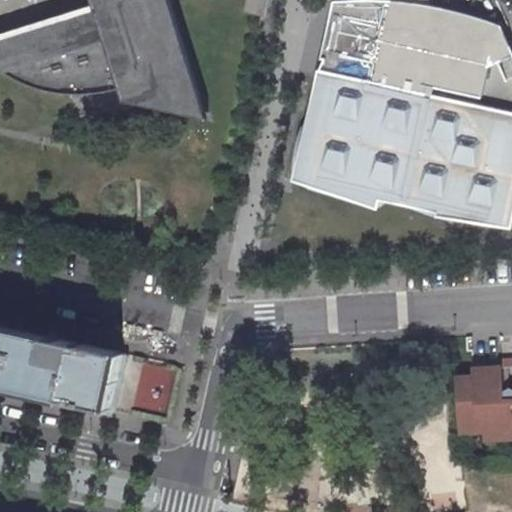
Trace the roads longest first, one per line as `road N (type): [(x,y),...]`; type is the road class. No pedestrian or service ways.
road 1 (residential): [(233,323),(511,302)]
road 2 (residential): [(0,279),(233,323)]
road 3 (residential): [(201,468),(0,425)]
road 4 (unclassified): [(201,468),(233,323)]
